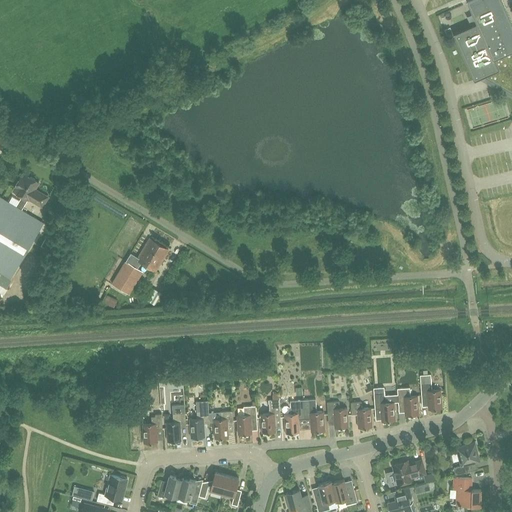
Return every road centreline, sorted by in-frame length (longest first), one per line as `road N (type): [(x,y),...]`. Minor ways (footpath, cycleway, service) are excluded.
road 1 (unclassified): [(466,271),(260,280),(0,127)]
road 2 (track): [(336,0),(50,156)]
road 3 (unclassified): [(415,0),(448,92),(479,237),(495,260),(511,263)]
road 4 (unclassified): [(466,271),(421,63),(395,0)]
road 5 (residential): [(276,476),(248,452),(154,459),(145,467)]
road 6 (unclassified): [(360,450),(447,426),(480,399)]
